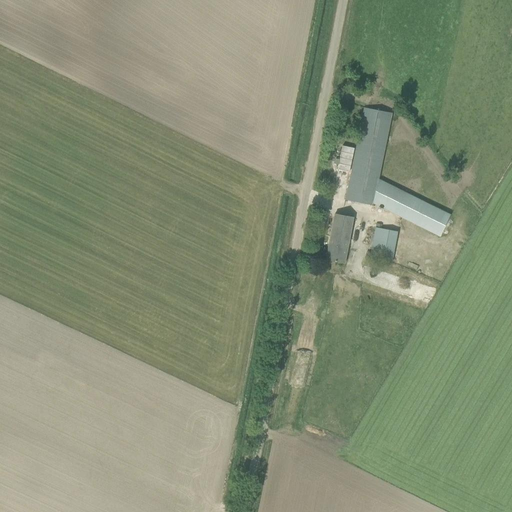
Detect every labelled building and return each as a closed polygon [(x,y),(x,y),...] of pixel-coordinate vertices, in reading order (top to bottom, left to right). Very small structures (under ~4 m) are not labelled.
[(379,179),(392,114),(364,108),(345,200),(373,206),(373,204),(439,237),(450,215),(379,179)] [(332,178),(331,181),(323,180),(321,188),(330,189),(330,186),(334,186),(334,187),(341,188),(343,180),(332,178)] [(326,260),(335,262),(344,263),(352,217),(334,214),(326,260)] [(369,259),(391,263),(397,232),(375,228),(369,259)] [(425,300),(426,291),(416,289),(414,299),(425,300)]
